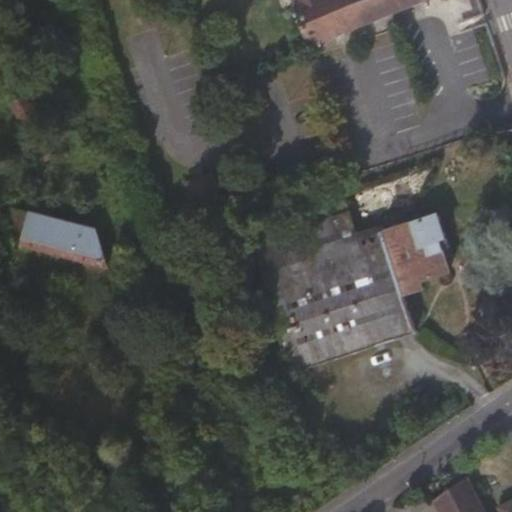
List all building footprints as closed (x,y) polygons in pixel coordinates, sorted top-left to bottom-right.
[(296,0),(311,44),(426,0),(296,0)] [(222,208),(213,180),(192,186),(201,214),(222,208)] [(408,297),(426,291),(424,283),(451,274),(442,243),(449,240),(441,215),(384,235),(382,229),(359,237),(348,203),(301,218),(304,231),(256,246),(298,375),(419,333),(408,297)] [(92,260),(97,233),(15,211),(8,237),(25,242),(19,266),(85,283),(92,260)] [(486,511),(469,478),(431,498),(437,511),(486,511)] [(511,511),(511,500),(499,507),(501,511),(511,511)]
